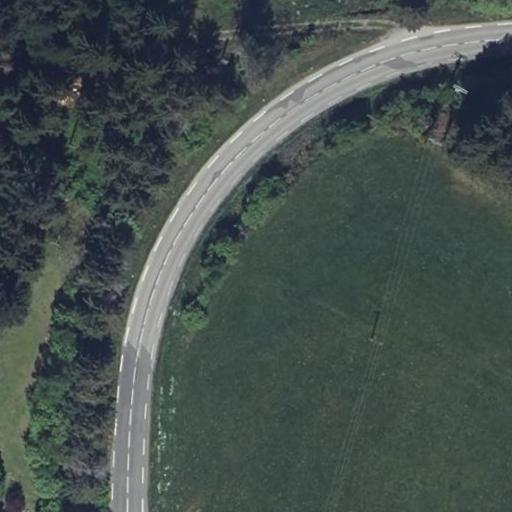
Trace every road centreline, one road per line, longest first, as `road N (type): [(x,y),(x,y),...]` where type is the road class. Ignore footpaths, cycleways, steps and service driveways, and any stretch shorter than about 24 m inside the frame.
road 1 (secondary): [(511,38),(410,52),(341,76),(285,107),(238,148),(155,286),(133,368),(128,511)]
road 2 (track): [(410,52),(381,27),(38,74),(24,0)]
